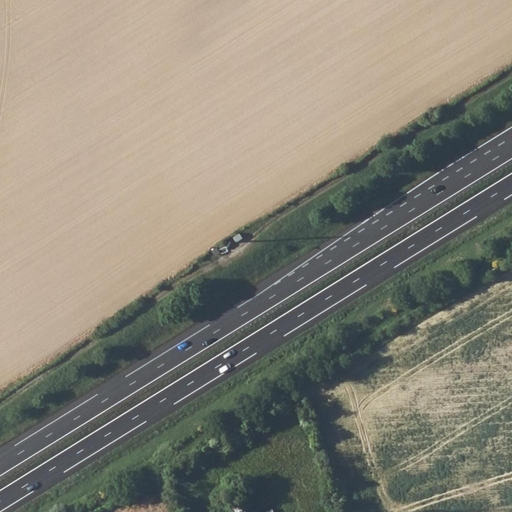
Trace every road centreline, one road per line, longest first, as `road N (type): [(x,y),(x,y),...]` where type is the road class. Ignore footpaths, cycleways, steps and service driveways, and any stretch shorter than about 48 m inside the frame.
road 1 (motorway): [(511,148),(0,465)]
road 2 (motorway): [(0,500),(511,183)]
